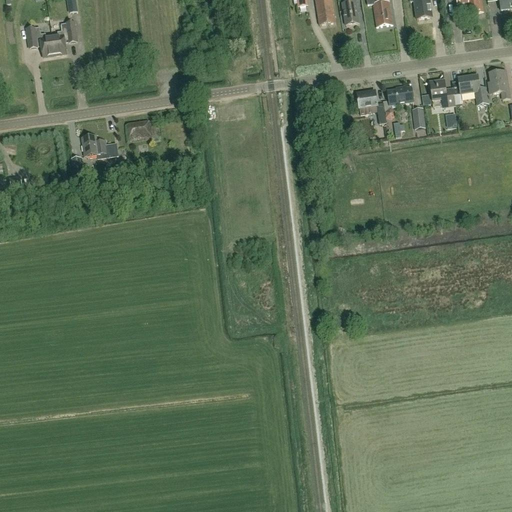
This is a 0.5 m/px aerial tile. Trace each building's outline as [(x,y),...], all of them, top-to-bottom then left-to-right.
[(320,27),(336,25),(331,0),(320,0),(315,1),(320,27)] [(343,6),(346,28),(359,26),(355,0),(350,0),(352,5),(343,6)] [(366,0),(368,7),(373,6),(376,29),(393,27),(389,3),(381,4),(380,0),(366,0)] [(417,22),(432,19),(429,1),(423,2),(422,0),(416,0),(416,2),(414,3),(417,22)] [(456,0),(458,10),(466,9),(467,16),(483,14),(481,0),(456,0)] [(511,0),(498,0),(500,12),(511,10),(511,0)] [(66,56),(65,45),(77,44),(74,24),(66,25),(66,26),(61,26),(62,33),(57,34),(58,38),(52,39),(55,58),(66,56)] [(30,51),(42,49),(43,59),(55,58),(52,39),(46,40),(46,36),(41,36),(40,30),(35,30),(27,31),(30,51)] [(503,102),(510,101),(506,74),(490,76),(493,96),(502,94),(503,102)] [(488,106),(488,102),(486,90),(480,91),(478,78),(458,81),(461,97),(475,94),(477,108),(488,106)] [(455,108),(454,104),(453,95),(446,96),(444,83),(430,85),(433,104),(442,103),(443,110),(455,108)] [(390,108),(413,104),(411,90),(404,91),(404,89),(400,89),(401,92),(388,94),(390,108)] [(357,96),(359,111),(360,117),(377,114),(379,126),(387,126),(383,106),(377,106),(375,94),(357,96)] [(415,132),(421,131),(422,137),(426,136),(425,130),(423,111),(412,112),(415,132)] [(254,127),(253,122),(249,122),(248,117),(236,119),(237,129),(254,127)] [(457,130),(455,118),(448,119),(449,131),(457,130)] [(158,122),(151,123),(125,127),(128,144),(160,139),(158,122)] [(314,142),(326,140),(325,133),(324,132),(313,133),(313,135),(314,142)] [(97,144),(96,138),(83,140),(85,159),(107,156),(105,143),(97,144)] [(74,179),(84,177),(81,159),(71,161),(74,179)] [(20,178),(8,179),(10,191),(21,190),(20,178)]
